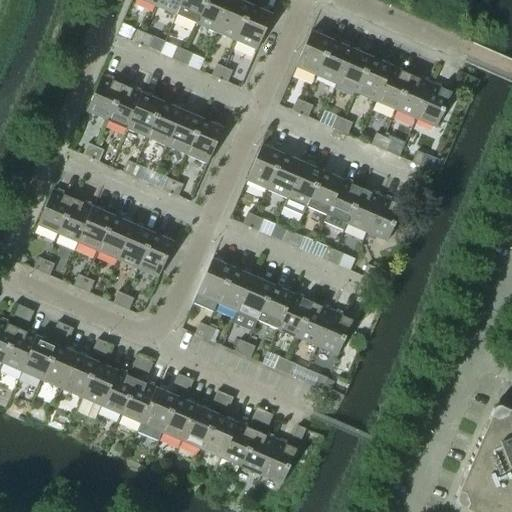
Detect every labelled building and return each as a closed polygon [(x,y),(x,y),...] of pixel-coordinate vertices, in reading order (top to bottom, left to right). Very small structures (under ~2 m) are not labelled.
[(175,15),(182,0),(158,0),(155,7),(175,15)] [(195,24),(205,0),(182,0),(175,15),(195,24)] [(215,33),(229,0),(205,0),(195,24),(215,33)] [(235,41),(250,6),(235,0),(229,0),(215,33),(235,41)] [(256,50),(271,15),(250,6),(235,41),(256,50)] [(139,45),(144,34),(136,30),(131,42),(139,45)] [(315,76),(330,41),(310,32),(294,67),(315,76)] [(147,49),(152,37),(144,34),(139,45),(147,49)] [(335,85),(350,50),(330,41),(315,76),(335,85)] [(178,63),(183,51),(176,47),(171,59),(178,63)] [(355,93),(370,58),(350,50),(335,85),(355,93)] [(186,66),(192,54),(183,51),(178,63),(186,66)] [(375,102),(390,67),(370,58),(355,93),(375,102)] [(218,80),(223,68),(215,65),(210,76),(218,80)] [(394,110),(410,75),(390,67),(375,102),(394,110)] [(226,83),(231,71),(223,68),(218,80),(226,83)] [(414,119),(429,84),(410,75),(394,110),(414,119)] [(106,121),(121,85),(101,76),(85,111),(106,121)] [(435,128),(450,93),(429,84),(414,119),(435,128)] [(126,129),(141,94),(121,85),(106,121),(126,129)] [(146,138),(161,103),(141,94),(126,129),(146,138)] [(298,115),(303,103),(296,99),(290,111),(298,115)] [(166,146),(181,111),(161,103),(146,138),(166,146)] [(306,118),(311,106),(303,103),(298,115),(306,118)] [(185,155),(201,120),(181,111),(166,146),(185,155)] [(338,132),(343,120),(335,117),(330,128),(338,132)] [(206,164),(222,129),(201,120),(185,155),(206,164)] [(346,135),(351,124),(343,120),(338,132),(346,135)] [(377,149),(383,137),(375,134),(370,146),(377,149)] [(385,152),(391,141),(383,137),(377,149),(385,152)] [(89,159),(94,147),(87,144),(82,156),(89,159)] [(266,190),(281,155),(260,146),(245,181),(266,190)] [(97,163),(103,151),(94,147),(89,159),(97,163)] [(418,167),(423,155),(415,151),(410,163),(418,167)] [(286,198),(301,163),(281,155),(266,190),(286,198)] [(129,176),(134,165),(127,161),(122,173),(129,176)] [(305,207),(321,172),(301,163),(286,198),(305,207)] [(137,180),(142,168),(134,165),(129,176),(137,180)] [(325,215),(340,180),(321,172),(305,207),(325,215)] [(169,193),(174,182),(166,178),(161,190),(169,193)] [(345,224),(360,189),(340,180),(325,215),(345,224)] [(177,197),(182,185),(174,182),(169,193),(177,197)] [(365,233),(380,198),(360,189),(345,224),(365,233)] [(57,234),(72,199),(51,190),(36,225),(57,234)] [(386,242),(401,207),(380,198),(365,233),(386,242)] [(77,243),(92,208),(72,199),(57,234),(77,243)] [(97,252),(112,216),(92,208),(77,243),(97,252)] [(249,228),(254,217),(246,213),(241,225),(249,228)] [(116,260),(132,225),(112,216),(97,252),(116,260)] [(257,232),(262,220),(254,217),(249,228),(257,232)] [(136,269),(152,234),(132,225),(116,260),(136,269)] [(289,245),(294,234),(286,230),(281,242),(289,245)] [(157,278),(172,243),(152,234),(136,269),(157,278)] [(297,249),(302,237),(294,234),(289,245),(297,249)] [(328,263),(333,251),(326,247),(321,259),(328,263)] [(336,266),(342,254),(333,251),(328,263),(336,266)] [(40,273),(45,261),(37,258),(32,270),(40,273)] [(216,304),(232,268),(211,259),(192,303),(212,312),(216,303),(216,304)] [(48,276),(53,265),(45,261),(40,273),(48,276)] [(369,280),(374,269),(366,265),(361,277),(369,280)] [(236,312),(251,277),(232,268),(216,304),(236,312)] [(80,290),(85,278),(77,275),(72,287),(80,290)] [(256,321),(271,286),(251,277),(236,312),(256,321)] [(88,294),(93,282),(85,278),(80,290),(88,294)] [(276,329),(291,294),(271,286),(256,321),(276,329)] [(119,307),(124,296),(117,292),(112,304),(119,307)] [(295,338),(311,303),(291,294),(276,329),(295,338)] [(127,311),(132,299),(124,296),(119,307),(127,311)] [(315,347),(331,312),(311,303),(295,338),(315,347)] [(20,320),(25,309),(17,305),(12,317),(20,320)] [(28,324),(33,312),(25,309),(20,320),(28,324)] [(336,356),(352,321),(331,312),(315,347),(336,356)] [(0,362),(1,363),(16,328),(0,321),(0,362)] [(59,337),(64,326),(57,322),(51,334),(59,337)] [(201,338),(206,326),(198,323),(193,335),(201,338)] [(67,341),(72,329),(64,326),(59,337),(67,341)] [(209,342),(214,330),(206,326),(201,338),(209,342)] [(21,372),(36,337),(16,328),(1,363),(21,372)] [(41,381),(56,346),(36,337),(21,372),(41,381)] [(99,355),(104,343),(96,339),(91,351),(99,355)] [(246,344),(238,340),(233,352),(241,355),(246,344)] [(107,358),(112,346),(104,343),(99,355),(107,358)] [(249,359),(254,347),(246,344),(241,355),(249,359)] [(61,389),(76,354),(56,346),(41,381),(61,389)] [(80,398),(95,363),(76,354),(61,389),(80,398)] [(139,372),(144,360),(136,357),(131,368),(139,372)] [(280,373),(285,361),(278,357),(273,369),(280,373)] [(147,375),(152,364),(144,360),(139,372),(147,375)] [(288,376),(293,364),(285,361),(280,373),(288,376)] [(100,406),(115,371),(95,363),(80,398),(100,406)] [(120,415),(135,380),(115,371),(100,406),(120,415)] [(179,389),(184,378),(176,374),(171,386),(179,389)] [(321,390),(326,379),(318,375),(313,387),(321,390)] [(187,393),(191,383),(192,381),(184,378),(179,389),(187,393)] [(140,424),(155,389),(135,380),(120,415),(140,424)] [(161,433),(176,397),(155,389),(140,424),(161,433)] [(219,407),(224,395),(216,391),(211,403),(219,407)] [(227,410),(232,398),(224,395),(219,407),(227,410)] [(191,419),(197,407),(176,397),(161,433),(180,441),(191,419)] [(511,511),(511,410),(499,405),(498,404),(496,405),(494,405),(492,406),(491,408),(488,416),(453,497),(453,499),(453,500),(453,502),(455,504),(456,505),(473,511),(511,511)] [(200,450),(215,415),(197,407),(191,419),(180,441),(200,450)] [(258,424),(263,412),(256,409),(251,420),(258,424)] [(266,427),(271,415),(263,412),(258,424),(266,427)] [(220,458),(235,423),(215,415),(200,450),(220,458)] [(240,467),(255,432),(235,423),(220,458),(240,467)] [(299,441),(304,430),(296,426),(291,438),(299,441)] [(261,475),(276,441),(255,432),(240,467),(261,475)] [(289,465),(296,449),(276,441),(261,475),(280,484),(289,465)]
